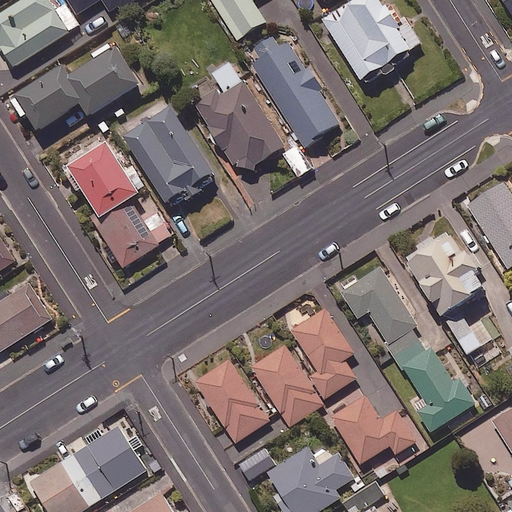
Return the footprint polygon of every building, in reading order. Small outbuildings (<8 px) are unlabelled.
[(59,14),(50,0),(30,0),(0,20),(0,45),(17,71),(82,28),(69,8),(59,14)] [(134,0),(67,0),(79,18),(104,2),(112,15),(134,0)] [(260,0),(213,0),(240,43),(269,26),(255,3),(260,0)] [(320,0),(327,10),(343,0),(320,0)] [(388,14),(379,0),(364,0),(327,24),(365,85),(425,48),(399,7),(388,14)] [(511,0),(503,0),(511,13),(511,0)] [(345,126),(292,46),(256,70),(309,150),(345,126)] [(144,90),(120,52),(71,82),(65,71),(19,100),(41,136),(85,109),(92,122),(144,90)] [(289,150),(233,63),(213,75),(223,91),(197,108),(243,179),(289,150)] [(170,209),(190,196),(193,201),(212,189),(209,184),(217,179),(175,112),(127,142),(170,209)] [(143,200),(111,148),(71,173),(98,215),(93,218),(126,271),(175,241),(158,214),(145,222),(134,206),(143,200)] [(315,171),(299,148),(285,157),(301,181),(315,171)] [(511,192),(508,186),(469,210),(509,275),(511,272),(511,192)] [(462,314),(489,296),(480,282),(485,279),(470,257),(467,259),(450,234),(407,263),(471,358),(494,342),(482,324),(472,330),(462,314)] [(0,275),(18,264),(0,235),(0,275)] [(420,329),(384,271),(345,296),(360,321),(371,315),(427,405),(418,411),(433,435),(479,407),(464,382),(457,386),(435,351),(429,354),(415,333),(420,329)] [(0,356),(54,322),(32,286),(0,306),(0,356)] [(357,358),(330,313),(294,335),(319,375),(313,379),(327,402),(359,382),(348,364),(357,358)] [(327,408),(288,349),(254,372),(293,430),(327,408)] [(272,424),(233,364),(199,386),(238,446),(272,424)] [(383,423),(369,400),(334,421),(363,468),(394,449),(399,457),(419,445),(399,413),(383,423)] [(511,414),(496,425),(511,450),(511,414)] [(87,511),(149,474),(121,430),(89,450),(81,438),(59,452),(67,465),(31,487),(47,511),(87,511)] [(334,462),(323,444),(268,478),(287,508),(282,511),(283,511),(327,511),(343,502),(338,494),(358,482),(342,457),(334,462)] [(344,504),(349,511),(364,511),(387,497),(378,483),(344,504)] [(26,511),(29,510),(12,485),(0,492),(0,494),(11,511),(26,511)] [(173,511),(164,496),(139,511),(173,511)]
